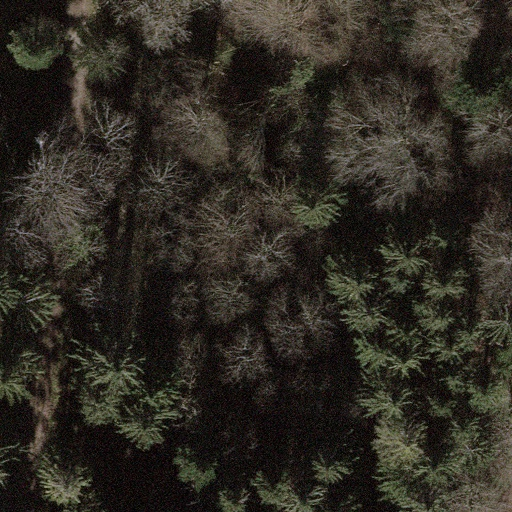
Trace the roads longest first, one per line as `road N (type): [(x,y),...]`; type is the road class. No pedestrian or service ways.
road 1 (track): [(405,511),(256,0)]
road 2 (track): [(79,0),(25,511)]
